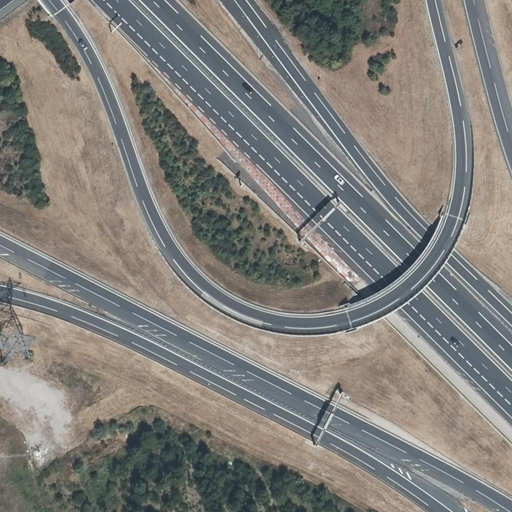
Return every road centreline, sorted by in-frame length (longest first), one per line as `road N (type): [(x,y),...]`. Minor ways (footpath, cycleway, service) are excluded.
road 1 (motorway): [(54,0),(97,66),(152,212),(178,258),(250,313),(302,323),(350,318),(390,300),(425,270),(451,227),(462,150),(431,0)]
road 2 (motorway): [(0,241),(511,507)]
road 3 (motorway): [(112,0),(511,397)]
road 4 (motorway): [(511,356),(154,0)]
road 5 (motorway): [(0,292),(58,308),(222,383),(355,454),(442,511)]
road 6 (motorway): [(511,319),(403,214),(241,0)]
road 7 (motorway): [(511,157),(468,0)]
